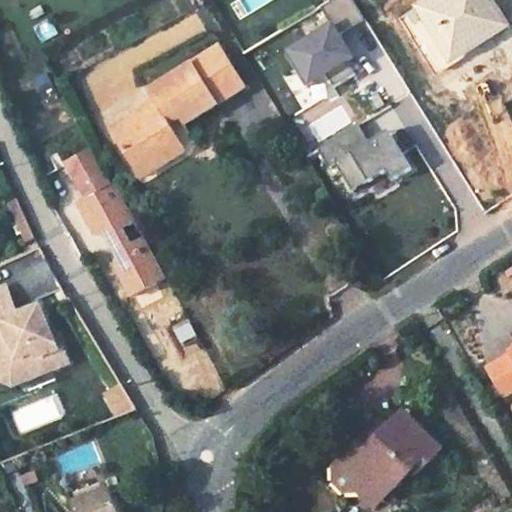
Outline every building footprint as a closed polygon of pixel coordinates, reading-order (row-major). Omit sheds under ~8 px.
[(363,19),(351,0),(329,0),(318,7),(330,25),(284,54),(304,86),(324,74),(333,87),(354,73),(346,60),(351,57),(337,34),(363,19)] [(487,0),(420,0),(394,17),(430,74),(506,30),(487,0)] [(157,106),(113,135),(136,170),(181,143),(175,132),(244,90),(219,50),(149,95),(157,106)] [(410,169),(390,137),(378,144),(375,138),(367,143),(356,125),(316,150),(327,168),(333,165),(350,191),(384,172),(390,181),(410,169)] [(378,144),(390,137),(386,131),(375,138),(378,144)] [(181,143),(136,170),(143,181),(187,153),(181,143)] [(71,181),(93,168),(84,152),(62,165),(71,181)] [(104,186),(93,168),(71,181),(82,200),(104,186)] [(11,285),(0,289),(0,309),(4,320),(23,313),(11,285)] [(40,306),(23,313),(30,330),(47,323),(40,306)] [(0,309),(0,366),(8,363),(21,369),(25,380),(69,363),(58,334),(53,336),(47,323),(30,330),(23,313),(4,320),(0,309)] [(483,366),(505,401),(511,397),(511,361),(506,352),(483,366)] [(8,363),(0,366),(0,376),(2,382),(11,386),(25,380),(21,369),(8,363)] [(387,495),(412,467),(417,473),(441,448),(402,413),(388,428),(377,439),(368,432),(332,470),(331,483),(342,494),(357,493),(363,486),(370,479),(387,495)] [(379,420),(368,432),(377,439),(388,428),(379,420)] [(357,493),(377,511),(381,511),(417,473),(412,467),(387,495),(370,479),(363,486),(357,493)] [(107,487),(72,501),(76,511),(117,511),(110,494),(107,487)]
